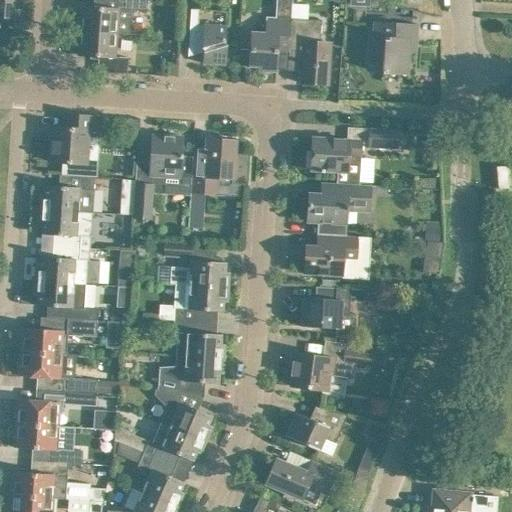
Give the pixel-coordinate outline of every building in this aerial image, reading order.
[(0,0),(0,18),(21,19),(22,0),(0,0)] [(78,17),(77,31),(117,33),(117,32),(129,33),(130,19),(132,16),(133,11),(146,11),(146,0),(124,0),(124,9),(118,9),(81,7),(80,17),(78,17)] [(290,26),(291,18),(292,2),(291,0),(276,0),(275,17),(267,17),(266,34),(251,33),(249,66),(259,67),(258,70),(275,71),(277,44),(288,45),(289,45),(290,26)] [(368,1),(364,0),(348,0),(348,8),(368,9),(368,1)] [(308,3),(292,2),(291,18),(290,26),(289,45),(288,45),(288,50),(303,51),(301,83),(327,85),(329,43),(320,42),(321,20),(308,19),(308,3)] [(200,10),(190,9),(189,24),(199,25),(200,10)] [(373,22),(371,50),(383,51),(382,74),(408,75),(410,53),(416,54),(417,24),(373,22)] [(226,26),(203,25),(201,48),(202,48),(203,52),(202,63),(225,65),(227,44),(225,42),(226,26)] [(117,33),(77,31),(76,45),(78,45),(78,55),(98,56),(97,72),(126,74),(127,57),(115,57),(117,33)] [(168,76),(176,76),(177,64),(168,63),(168,76)] [(62,163),(61,175),(94,177),(97,177),(100,137),(90,136),(91,116),(65,115),(64,128),(54,127),(54,137),(51,137),(50,162),(62,163)] [(129,132),(137,133),(137,119),(125,119),(124,126),(129,132)] [(400,132),(370,130),(369,146),(398,148),(399,147),(399,133),(400,132)] [(183,137),(151,135),(148,176),(178,178),(179,181),(182,184),(191,184),(192,166),(193,157),(182,156),(183,137)] [(247,185),(249,155),(234,154),(235,140),(207,138),(205,157),(193,157),(192,166),(191,184),(190,193),(217,194),(218,178),(231,179),(231,184),(247,185)] [(337,172),(336,184),(358,185),(361,141),(312,138),(311,154),(309,157),(309,165),(310,168),(310,170),(337,172)] [(506,166),(496,167),(498,189),(508,188),(506,166)] [(39,195),(38,209),(78,212),(92,213),(93,190),(94,177),(61,175),(59,175),(58,186),(45,186),(44,195),(39,195)] [(434,181),(421,180),(421,188),(433,189),(434,181)] [(152,184),(136,183),(134,207),(134,216),(133,219),(150,220),(152,184)] [(307,222),(319,222),(318,235),(322,235),(345,236),(347,210),(358,211),(358,206),(369,207),(370,193),(386,194),(387,187),(370,186),(358,185),(336,184),(335,195),(308,194),(307,222)] [(121,206),(121,215),(133,216),(134,216),(134,207),(121,206)] [(205,208),(189,207),(188,230),(203,231),(205,208)] [(78,212),(38,209),(37,224),(42,224),(41,233),(53,234),(53,246),(89,249),(90,237),(91,237),(92,213),(78,212)] [(424,228),(423,242),(426,242),(438,242),(439,229),(437,223),(425,222),(424,228)] [(345,236),(322,235),(321,247),(305,246),(303,274),(342,276),(343,260),(356,261),(358,237),(345,236)] [(438,242),(426,242),(424,254),(440,257),(442,243),(438,242)] [(163,255),(181,256),(191,257),(192,245),(164,243),(163,255)] [(34,266),(33,281),(85,284),(87,261),(89,261),(89,249),(53,246),(52,258),(40,257),(39,267),(34,266)] [(170,284),(175,284),(228,287),(229,273),(225,273),(225,263),(191,261),(190,267),(171,266),(170,284)] [(118,269),(117,286),(131,287),(132,270),(118,269)] [(322,279),(321,287),(334,288),(335,280),(322,279)] [(67,319),(85,320),(97,321),(98,309),(87,308),(83,308),(85,284),(33,281),(32,295),(37,295),(37,305),(57,306),(68,307),(67,319)] [(159,319),(173,320),(193,321),(194,309),(223,311),(223,301),(227,302),(228,287),(175,284),(174,305),(159,305),(159,319)] [(301,312),(300,326),(336,328),(335,335),(352,336),(353,327),(354,327),(354,314),(349,313),(350,297),(354,298),(354,301),(373,303),(374,290),(334,288),(321,287),(315,287),(315,298),(303,298),(303,297),(301,298),(302,299),(305,309),(301,310),(300,311),(301,312)] [(84,336),(85,320),(67,319),(66,335),(84,336)] [(193,321),(173,320),(172,333),(177,333),(175,356),(224,359),(224,345),(220,345),(221,335),(192,333),(193,321)] [(23,328),(22,352),(61,355),(62,331),(23,328)] [(323,375),(331,376),(350,378),(353,363),(373,366),(375,353),(345,349),(343,362),(333,361),(334,358),(291,353),(289,366),(292,366),(290,386),(321,390),(323,375)] [(61,355),(22,352),(20,376),(59,379),(61,355)] [(159,366),(157,386),(179,391),(179,381),(218,383),(219,373),(223,373),(224,359),(175,356),(175,365),(159,366)] [(63,378),(62,392),(97,393),(117,394),(117,382),(97,381),(97,380),(63,378)] [(118,391),(128,392),(129,381),(118,380),(118,391)] [(179,391),(157,386),(157,390),(155,390),(154,395),(165,408),(161,419),(162,419),(161,421),(206,440),(211,427),(208,425),(211,417),(196,410),(202,397),(179,391)] [(372,397),(369,413),(385,415),(388,399),(372,397)] [(19,400),(17,424),(56,426),(58,402),(19,400)] [(315,421),(296,412),(285,436),(318,450),(324,438),(335,443),(347,415),(315,406),(314,407),(320,409),(315,421)] [(93,429),(114,430),(115,427),(116,412),(95,411),(93,429)] [(115,427),(114,430),(113,440),(143,453),(174,466),(179,455),(193,461),(196,452),(200,453),(206,440),(161,421),(161,422),(160,422),(151,443),(115,427)] [(56,426),(17,424),(15,448),(55,450),(56,426)] [(373,426),(370,437),(380,441),(384,430),(373,426)] [(58,463),(72,464),(82,465),(82,451),(58,450),(58,463)] [(142,492),(178,507),(183,493),(180,491),(183,483),(170,477),(174,466),(143,453),(136,468),(147,479),(142,492)] [(334,486),(339,472),(311,460),(307,471),(276,458),(265,484),(315,505),(325,481),(333,484),(333,485),(334,486)] [(14,472),(12,496),(51,498),(66,499),(67,469),(71,470),(72,464),(58,463),(57,474),(14,472)] [(358,467),(353,478),(365,483),(370,472),(358,467)] [(365,483),(353,478),(350,488),(361,493),(365,483)] [(90,501),(102,502),(105,490),(90,489),(90,501)] [(496,511),(498,496),(434,491),(432,511),(496,511)] [(142,492),(132,511),(127,511),(107,511),(106,511),(175,511),(178,507),(142,492)] [(12,496),(11,511),(50,511),(51,498),(12,496)] [(88,511),(101,511),(102,502),(90,501),(88,511)]
